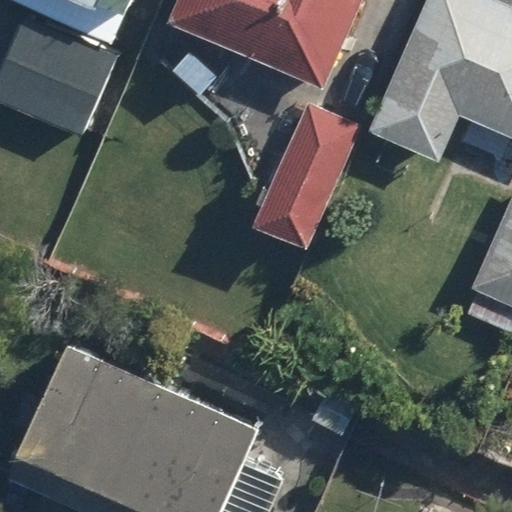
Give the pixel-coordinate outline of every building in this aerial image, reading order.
[(183,0),(175,21),(329,86),(365,0),(183,0)] [(511,4),(501,0),(428,0),(374,131),(446,161),(464,117),(511,136),(511,4)] [(125,50),(33,11),(0,86),(0,90),(91,129),(125,50)] [(361,124),(306,101),(255,222),(310,245),(361,124)] [(511,210),(480,282),(511,296),(511,210)] [(267,436),(72,348),(19,464),(124,511),(273,511),(291,475),(256,459),(267,436)] [(462,511),(433,499),(426,511),(462,511)]
